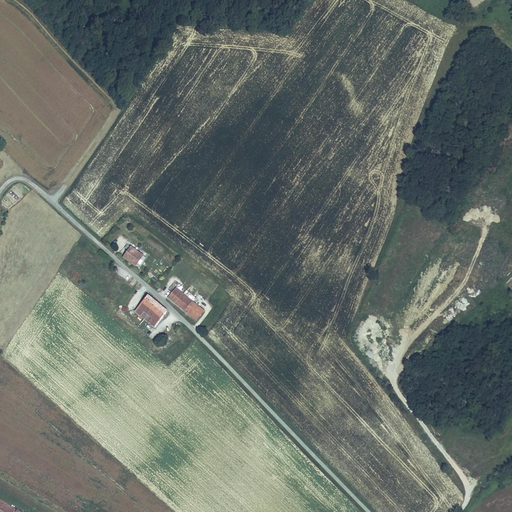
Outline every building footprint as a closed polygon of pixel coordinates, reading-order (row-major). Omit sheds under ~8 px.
[(138,274),(145,264),(132,255),(125,265),(138,274)] [(176,294),(169,303),(181,313),(183,311),(190,317),(191,317),(196,310),(176,294)] [(169,317),(148,302),(136,316),(141,321),(145,315),(154,323),(150,328),(156,332),(169,317)] [(204,316),(196,310),(191,317),(198,323),(204,316)] [(145,315),(141,321),(150,328),(154,323),(145,315)]
